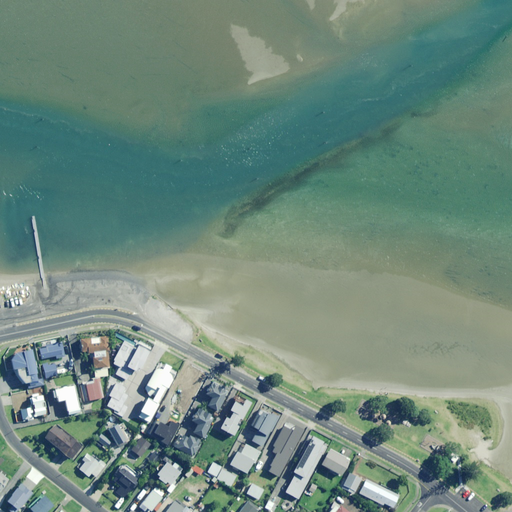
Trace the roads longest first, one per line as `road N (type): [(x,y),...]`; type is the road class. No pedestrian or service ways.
road 1 (tertiary): [(0,335),(99,314),(138,323),(438,487)]
road 2 (residential): [(0,416),(21,449),(101,511)]
